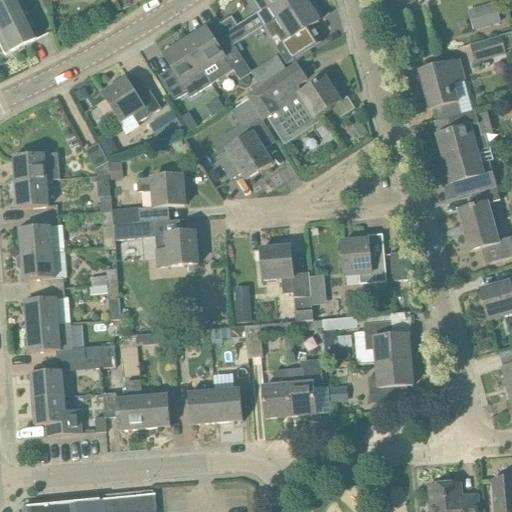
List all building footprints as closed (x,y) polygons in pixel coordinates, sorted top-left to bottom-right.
[(0,47),(4,56),(37,40),(23,11),(17,0),(13,0),(0,6),(0,47)] [(253,0),(259,8),(262,13),(257,15),(258,16),(265,27),(265,28),(278,20),(306,3),(304,0),(253,0)] [(469,10),(476,31),(503,22),(497,1),(469,10)] [(278,20),(265,28),(273,40),(278,37),(291,58),(297,55),(314,44),(306,32),(319,24),(306,3),(278,20)] [(207,31),(187,44),(212,85),(234,71),(241,82),(252,75),(243,60),(243,59),(221,25),(209,33),(207,31)] [(472,48),(477,65),(507,57),(502,39),(472,48)] [(187,44),(165,58),(173,71),(160,79),(175,102),(197,88),(200,93),(212,85),(187,44)] [(431,112),(450,106),(458,104),(453,84),(465,81),(459,62),(420,73),(431,112)] [(309,85),(299,69),(296,65),(248,97),(263,122),(268,119),(274,128),(306,106),(315,121),(341,104),(325,79),(300,96),(297,92),(309,85)] [(162,111),(158,104),(147,87),(135,95),(127,82),(104,96),(114,113),(122,125),(133,118),(138,125),(162,111)] [(250,101),(232,113),(243,131),(247,129),(252,137),(217,160),(231,182),(243,175),(247,181),(272,165),(263,152),(276,143),(250,101)] [(445,162),(478,153),(474,140),(483,137),(476,112),(449,119),(453,134),(438,137),(445,162)] [(108,135),(98,141),(109,160),(119,155),(108,135)] [(108,178),(109,164),(99,145),(85,152),(99,179),(108,178)] [(470,196),(498,188),(491,163),(482,166),(478,153),(445,162),(452,186),(466,182),(470,196)] [(60,182),(60,175),(58,155),(14,159),(16,185),(49,183),(49,182),(60,182)] [(124,181),(123,166),(111,166),(112,182),(124,181)] [(102,215),(113,214),(110,178),(97,179),(99,200),(101,200),(102,215)] [(140,225),(143,225),(155,224),(170,223),(169,209),(185,208),(183,178),(136,181),(138,195),(153,194),(154,209),(139,211),(140,225)] [(18,211),(51,208),(49,183),(16,185),(16,186),(14,186),(12,188),(13,197),(15,198),(17,198),(18,211)] [(511,244),(511,240),(499,243),(489,206),(501,203),(498,188),(470,196),(471,196),(475,209),(459,213),(471,254),(483,250),(487,266),(511,258),(511,244)] [(114,227),(113,214),(102,215),(105,251),(116,251),(114,227)] [(182,236),(180,222),(170,223),(155,224),(158,270),(179,268),(199,267),(196,234),(182,236)] [(140,225),(114,227),(116,251),(117,251),(116,243),(144,241),(143,225),(140,225)] [(63,229),(20,231),(22,258),(65,253),(63,229)] [(361,286),(367,286),(387,284),(385,256),(371,257),(369,242),(343,245),(346,279),(361,277),(361,286)] [(291,249),(261,252),(264,282),(282,280),(283,296),(295,295),(297,315),(313,314),(309,275),(293,276),(291,249)] [(24,284),(68,280),(66,253),(22,258),(22,260),(19,261),(20,270),(23,271),(24,284)] [(405,255),(391,256),(393,283),(413,281),(405,255)] [(93,288),(118,286),(117,271),(107,272),(108,279),(92,280),(93,288)] [(325,278),(311,279),(312,288),(325,287),(325,278)] [(511,284),(481,292),(490,322),(505,318),(510,333),(511,332),(511,284),(511,285),(511,284)] [(93,288),(89,289),(90,297),(109,295),(110,301),(119,301),(118,286),(93,288)] [(249,288),(234,289),(237,325),(252,323),(249,288)] [(28,329),(68,326),(66,300),(46,302),(26,303),(28,329)] [(314,323),(313,314),(297,315),(298,324),(298,325),(307,324),(314,323)] [(360,320),(323,322),(324,333),(358,330),(358,328),(361,327),(360,320)] [(284,325),(284,335),(308,334),(307,324),(298,325),(298,324),(284,325)] [(377,365),(411,362),(409,337),(393,338),(392,324),(372,326),(365,327),(365,334),(355,334),(358,367),(377,365)] [(68,326),(28,329),(30,356),(73,352),(71,325),(68,326)] [(245,329),(249,360),(264,359),(263,337),(273,336),(273,326),(245,329)] [(245,329),(231,330),(232,340),(246,339),(245,329)] [(173,334),(174,345),(190,344),(188,333),(173,334)] [(160,347),(174,345),(173,334),(159,336),(160,347)] [(100,360),(101,371),(117,370),(115,348),(100,350),(100,360)] [(100,350),(86,351),(87,361),(100,360),(100,350)] [(511,352),(500,356),(504,370),(511,367),(511,352)] [(88,372),(101,371),(100,360),(87,361),(88,372)] [(315,391),(323,390),(321,362),(301,364),(301,371),(287,372),(291,419),(317,417),(315,391)] [(369,379),(369,386),(371,406),(409,402),(407,388),(413,388),(411,362),(377,365),(378,378),(369,379)] [(511,367),(503,370),(511,402),(511,367)] [(266,421),(291,419),(287,372),(277,373),(278,388),(263,389),(264,401),(266,421)] [(34,403),(65,400),(63,373),(31,376),(34,403)] [(117,395),(104,397),(106,420),(118,419),(119,433),(145,431),(142,399),(141,383),(126,384),(128,400),(117,401),(117,395)] [(243,423),(242,403),(240,391),(214,393),(216,425),(243,423)] [(191,427),(216,425),(214,393),(188,395),(190,407),(191,427)] [(171,429),(170,409),(168,397),(142,399),(145,431),(171,429)] [(65,400),(34,403),(36,428),(48,427),(49,439),(82,436),(81,424),(80,413),(66,414),(65,400)] [(106,420),(96,420),(97,435),(107,434),(106,420)] [(511,511),(511,480),(493,482),(495,502),(495,511),(511,511)] [(479,511),(478,497),(462,498),(461,485),(429,487),(431,507),(431,511),(479,511)] [(157,511),(156,496),(23,509),(23,511),(157,511)]
